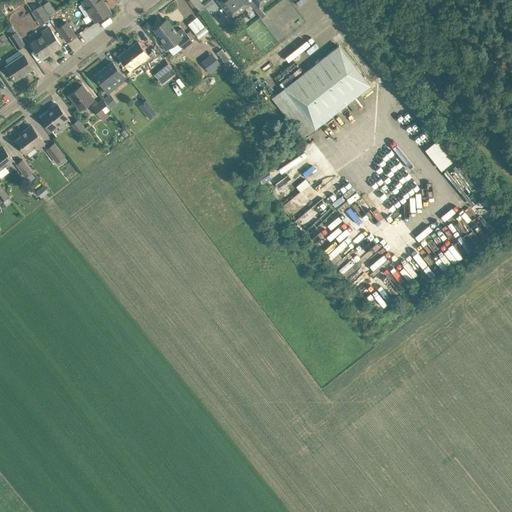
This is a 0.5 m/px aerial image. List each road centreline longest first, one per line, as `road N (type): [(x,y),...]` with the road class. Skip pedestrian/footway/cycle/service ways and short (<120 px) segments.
road 1 (track): [(511,179),(368,0)]
road 2 (residential): [(0,124),(140,16)]
